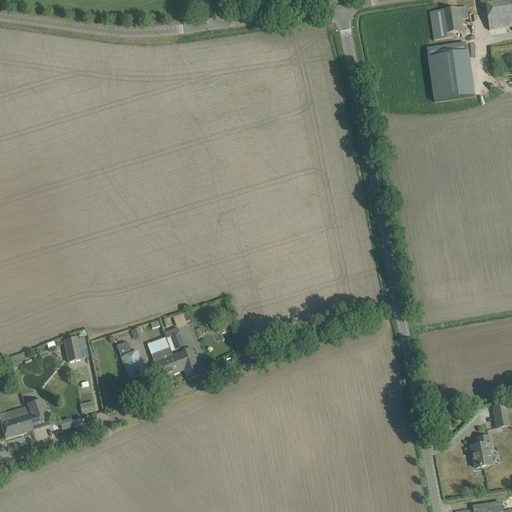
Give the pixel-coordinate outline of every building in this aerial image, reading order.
[(511,0),(510,0),(486,4),(487,14),(490,31),(511,27),(511,0)] [(430,13),(434,42),(435,42),(453,39),(452,34),(453,34),(462,32),(461,21),(459,9),(443,11),(430,13)] [(493,50),(471,53),(470,44),(436,49),(430,50),(438,103),(477,98),(499,95),(493,50)] [(176,318),(180,327),(189,323),(184,314),(176,318)] [(131,332),(135,341),(143,338),(139,328),(131,332)] [(180,334),(170,338),(175,351),(185,347),(180,334)] [(78,338),(63,341),(68,364),(83,361),(78,338)] [(138,352),(132,355),(127,343),(117,347),(129,380),(146,374),(138,352)] [(164,351),(150,357),(158,375),(157,375),(157,376),(158,375),(160,380),(179,373),(174,357),(173,357),(171,352),(170,349),(164,351)] [(188,380),(200,376),(192,350),(174,357),(179,373),(184,371),(188,380)] [(27,415),(33,432),(50,427),(42,401),(28,406),(31,414),(27,415)] [(95,402),(82,404),(83,414),(96,412),(95,402)] [(497,429),(509,427),(505,406),(493,409),(497,429)] [(33,432),(27,415),(1,423),(3,430),(6,440),(33,432)] [(62,422),(64,430),(76,427),(74,419),(62,422)] [(476,469),(485,467),(491,466),(489,451),(491,451),(489,438),(476,440),(478,447),(472,448),(476,469)]
